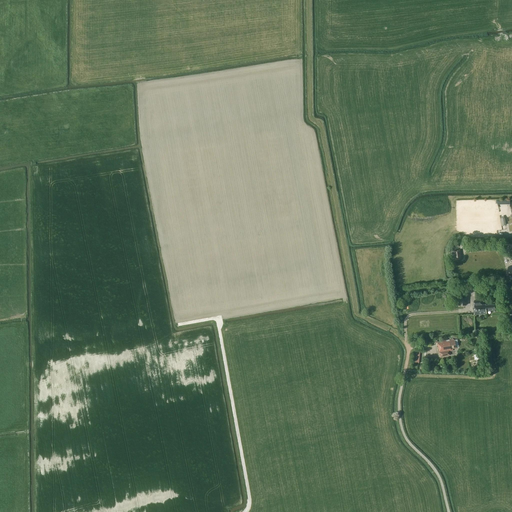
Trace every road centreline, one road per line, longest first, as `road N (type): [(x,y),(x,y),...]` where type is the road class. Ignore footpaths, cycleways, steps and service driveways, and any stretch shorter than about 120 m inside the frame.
road 1 (track): [(247,511),(216,319),(179,325)]
road 2 (unclassified): [(448,511),(433,467),(400,423),(408,347)]
